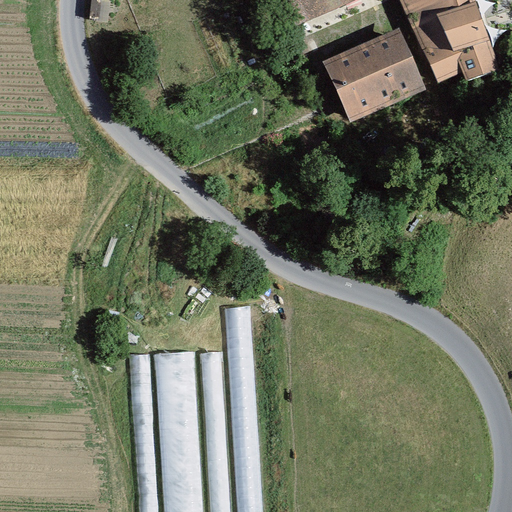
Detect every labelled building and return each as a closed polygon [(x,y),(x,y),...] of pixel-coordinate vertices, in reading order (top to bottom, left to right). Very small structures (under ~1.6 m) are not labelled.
[(400,0),(410,24),(408,25),(438,83),(463,75),(466,82),(500,71),(474,0),(293,0),(303,22),(357,0),(400,0)] [(399,33),(325,65),(350,123),(424,91),(399,33)] [(262,511),(250,308),(224,309),(236,511),(262,511)] [(223,511),(214,351),(193,352),(201,511),(223,511)] [(159,511),(150,355),(129,357),(138,511),(159,511)]
